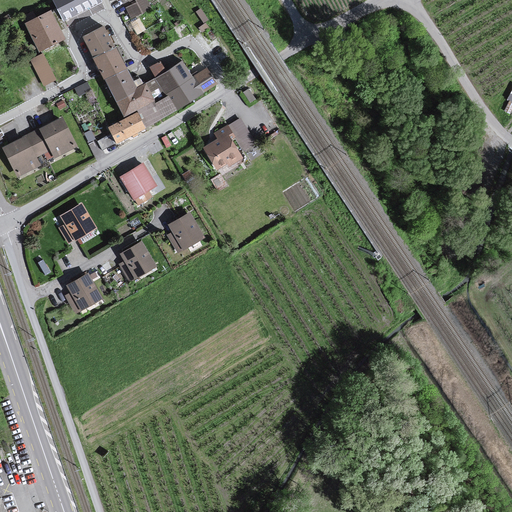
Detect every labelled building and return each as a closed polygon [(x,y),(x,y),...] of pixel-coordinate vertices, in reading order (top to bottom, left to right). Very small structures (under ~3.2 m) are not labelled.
[(53,0),(58,7),(63,18),(100,0),(53,0)] [(109,0),(115,10),(135,0),(109,0)] [(58,7),(27,22),(41,49),(63,38),(59,30),(64,28),(60,20),(63,18),(58,7)] [(100,141),(103,148),(217,86),(206,65),(192,73),(184,59),(138,84),(105,25),(81,39),(126,120),(112,128),(115,133),(109,136),(100,141)] [(44,54),(32,59),(44,84),(56,78),(44,54)] [(224,135),(203,146),(217,173),(241,160),(236,152),(252,143),(239,118),(220,128),(224,135)] [(75,143),(63,119),(5,148),(17,172),(75,143)] [(142,164),(120,175),(133,200),(156,187),(142,164)] [(79,202),(58,215),(72,240),(94,229),(79,202)] [(187,212),(165,225),(180,250),(202,237),(187,212)] [(158,266),(141,242),(113,256),(128,283),(158,266)] [(99,298),(84,274),(62,285),(76,311),(99,298)]
